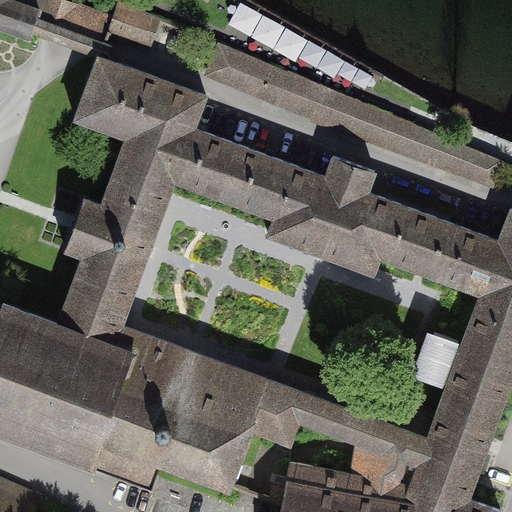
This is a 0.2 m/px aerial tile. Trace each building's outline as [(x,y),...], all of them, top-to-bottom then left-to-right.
[(44,0),(0,0),(0,26),(30,37),(33,32),(44,0)] [(113,17),(78,4),(67,0),(44,0),(33,32),(64,42),(100,54),(109,31),(145,44),(155,16),(119,0),(113,17)] [(241,7),(232,27),(367,89),(377,69),(241,7)] [(501,159),(223,44),(212,72),(314,118),(492,183),(501,159)] [(326,175),(196,126),(207,96),(100,54),(77,118),(126,137),(103,204),(86,198),(76,223),(67,249),(84,255),(59,323),(4,303),(0,313),(0,427),(149,484),(159,458),(229,484),(250,427),(290,442),(299,417),(359,439),(353,472),(292,461),(283,503),(281,511),(500,511),(501,510),(470,498),(511,382),(511,208),(500,239),(370,192),(378,171),(334,155),(326,175)] [(0,511),(33,511),(41,495),(0,477),(0,511)]
